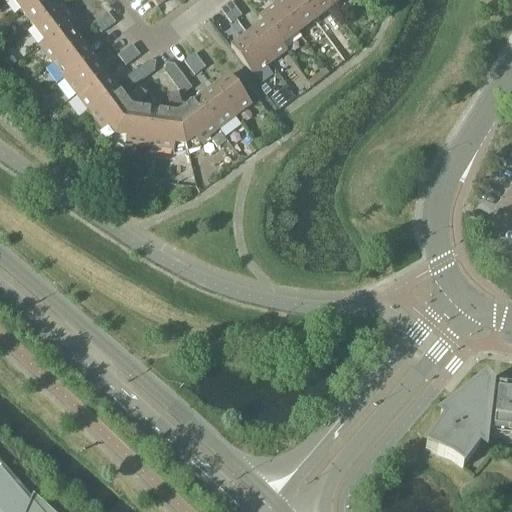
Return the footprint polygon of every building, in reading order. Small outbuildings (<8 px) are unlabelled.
[(11,0),(20,11),(34,0),(11,0)] [(58,0),(34,0),(20,11),(32,27),(62,5),(58,0)] [(168,0),(150,0),(157,8),(168,0)] [(297,0),(282,0),(276,5),(298,34),(314,22),(297,0)] [(330,10),(322,0),(297,0),(314,22),(330,10)] [(322,0),(330,10),(343,0),(322,0)] [(226,18),(236,10),(231,3),(220,11),(226,18)] [(75,22),(62,5),(32,27),(44,43),(69,26),(75,22)] [(298,34),(276,5),(258,18),(263,24),(283,46),(298,34)] [(236,10),(226,18),(231,25),(241,17),(236,10)] [(100,19),(108,29),(115,24),(107,14),(100,19)] [(108,29),(100,19),(93,24),(101,35),(108,29)] [(283,46),(263,24),(247,35),(270,65),(287,52),(283,46)] [(69,26),(44,43),(38,47),(51,64),(81,42),(69,26)] [(270,65),(247,35),(230,48),(253,77),(270,65)] [(81,42),(51,64),(63,80),(93,58),(81,42)] [(140,57),(132,46),(125,51),(133,62),(140,57)] [(133,62),(125,51),(118,57),(126,67),(133,62)] [(189,70),(200,62),(195,55),(184,63),(189,70)] [(15,64),(11,57),(4,62),(8,69),(15,64)] [(105,74),(93,58),(63,80),(76,97),(105,74)] [(143,66),(150,76),(154,73),(156,63),(149,62),(143,66)] [(200,62),(189,70),(195,77),(205,69),(200,62)] [(168,78),(178,71),(174,65),(167,65),(165,74),(168,78)] [(328,65),(323,68),(324,69),(328,75),(333,71),(328,65)] [(150,76),(143,66),(137,70),(145,80),(150,76)] [(145,80),(137,70),(132,75),(139,84),(145,80)] [(182,77),(178,71),(168,78),(172,84),(182,77)] [(105,74),(76,97),(88,113),(118,91),(105,74)] [(139,84),(132,75),(125,80),(130,87),(137,86),(139,84)] [(24,76),(17,82),(21,86),(28,81),(24,76)] [(229,76),(212,89),(234,119),(251,106),(229,76)] [(186,82),(182,77),(172,84),(177,89),(186,82)] [(319,82),(316,78),(310,77),(306,80),(312,87),(319,82)] [(192,89),(186,82),(177,89),(178,91),(185,95),(192,89)] [(212,89),(196,101),(218,131),(234,119),(212,89)] [(118,91),(88,113),(103,132),(109,128),(115,137),(140,94),(135,91),(128,102),(127,101),(126,102),(118,91)] [(272,102),(279,111),(293,100),(286,91),(272,102)] [(146,97),(140,94),(115,137),(126,138),(125,145),(150,149),(154,112),(140,110),(141,109),(139,108),(146,97)] [(177,97),(173,98),(185,146),(194,140),(198,146),(218,131),(196,101),(184,111),(183,109),(181,110),(177,97)] [(154,112),(150,149),(174,152),(175,145),(185,146),(173,98),(168,99),(171,112),(170,113),(169,114),(154,112)] [(46,105),(38,111),(44,119),(51,113),(46,105)] [(57,121),(50,127),(57,136),(64,131),(57,121)] [(222,135),(213,142),(218,149),(227,141),(222,135)] [(254,144),(247,148),(252,155),(259,150),(254,144)] [(486,434),(491,391),(491,390),(489,391),(485,385),(486,384),(485,383),(449,411),(449,412),(439,420),(444,424),(428,445),(429,445),(426,449),(425,451),(431,453),(437,455),(436,456),(450,461),(462,470),(479,447),(471,441),(473,433),(486,434)] [(511,394),(497,392),(492,435),(498,435),(511,437),(511,394)] [(54,511),(34,493),(25,511),(54,511)]
